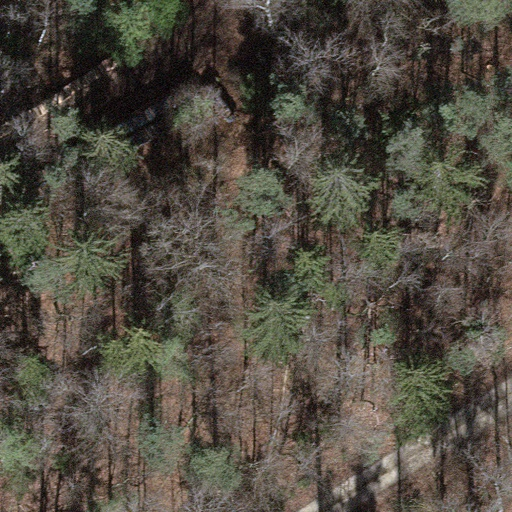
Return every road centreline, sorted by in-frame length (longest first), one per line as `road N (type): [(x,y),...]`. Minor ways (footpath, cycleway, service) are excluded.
road 1 (track): [(227,0),(133,78),(0,160)]
road 2 (track): [(321,511),(511,391)]
